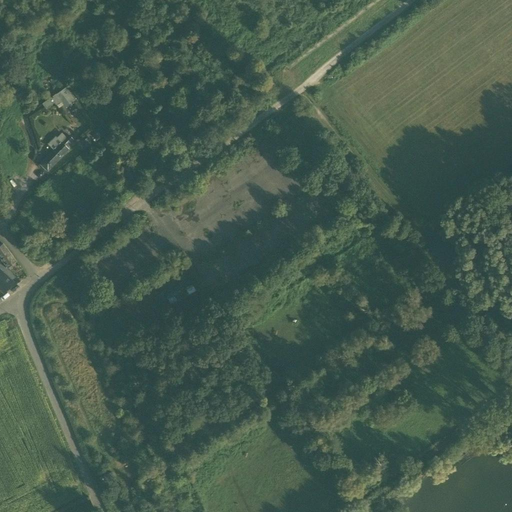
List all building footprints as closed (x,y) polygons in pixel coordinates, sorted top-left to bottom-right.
[(66,88),(56,95),(61,102),(65,108),(76,101),(66,88)] [(56,106),(61,102),(56,95),(42,104),(46,110),(55,104),(56,106)] [(61,133),(57,138),(61,142),(66,137),(61,133)] [(66,137),(61,142),(67,148),(75,140),(69,135),(66,137)] [(47,145),(54,151),(61,142),(57,138),(55,137),(47,145)] [(92,144),(87,138),(82,142),(86,148),(92,144)] [(41,164),(48,171),(68,149),(67,148),(61,142),(54,151),(41,164)] [(0,246),(0,258),(8,269),(16,262),(3,244),(0,246)] [(166,303),(198,285),(194,279),(193,280),(181,264),(154,279),(166,303)] [(0,288),(1,290),(4,292),(12,283),(0,271),(0,288)]
